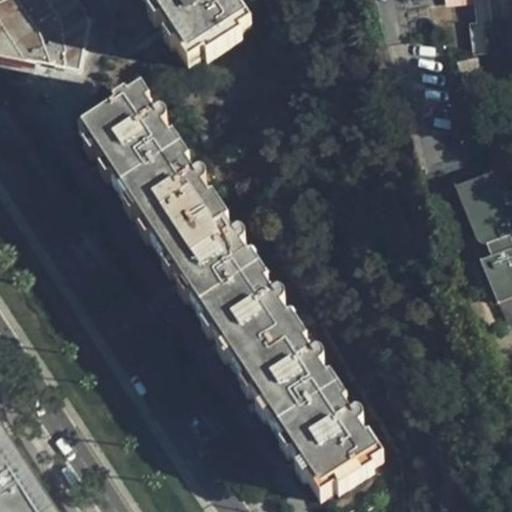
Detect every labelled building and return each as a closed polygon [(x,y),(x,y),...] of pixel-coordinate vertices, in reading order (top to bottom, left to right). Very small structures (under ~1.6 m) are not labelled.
[(90,14),(80,0),(0,0),(0,50),(80,68),(90,16),(90,14)] [(143,0),(187,67),(199,59),(206,61),(242,37),(241,35),(242,30),(250,25),(250,23),(242,10),(235,10),(229,0),(230,0),(143,0)] [(276,305),(269,293),(268,290),(271,286),(256,263),(250,263),(243,252),(249,250),(250,247),(250,242),(246,237),(244,237),(240,239),(237,244),(229,230),(230,225),(217,203),(210,202),(202,191),(209,188),(211,184),(210,179),(206,176),(203,176),(199,177),(197,182),(190,171),(192,165),(177,141),(171,141),(164,129),(168,129),(170,127),(172,124),(171,119),(167,116),(164,116),(161,117),(158,121),(151,109),(153,102),(145,90),(134,96),(131,96),(96,117),(94,122),(80,132),(320,503),(334,494),(340,494),(374,473),(383,462),(375,449),(369,449),(362,437),(364,436),(368,433),(369,427),(366,425),(362,423),(359,423),(355,427),(348,415),(350,410),(335,387),(329,386),(321,374),(327,372),(328,370),(328,363),(325,360),(320,360),(317,362),(315,365),(308,353),(311,350),(296,324),(291,325),(282,313),(288,311),(289,308),(289,302),(284,298),(282,298),(277,302),(276,305)] [(511,218),(498,179),(459,193),(500,309),(511,305),(511,251),(506,235),(511,233),(511,218)] [(0,511),(40,511),(0,450),(0,511)]
